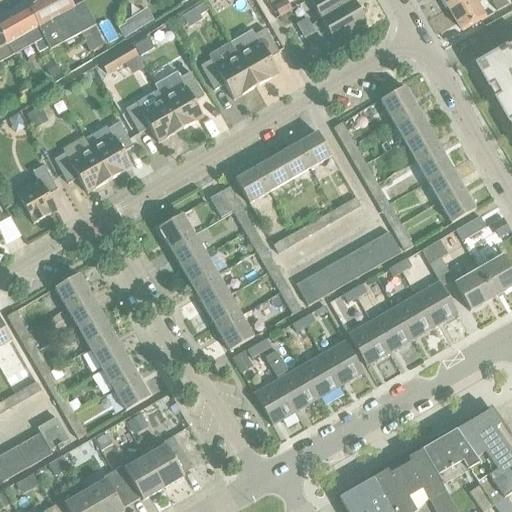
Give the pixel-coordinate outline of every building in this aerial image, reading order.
[(68,0),(44,0),(28,9),(48,48),(49,47),(51,50),(82,33),(92,51),(106,43),(83,3),(73,8),(68,0)] [(207,0),(204,0),(185,7),(192,25),(214,17),(207,0)] [(309,0),(308,0),(320,21),(353,2),(352,0),(309,0)] [(444,0),(450,11),(468,0),(444,0)] [(476,0),(468,0),(450,11),(463,33),(487,19),(476,0)] [(493,0),(491,1),(498,13),(509,6),(505,0),(493,0)] [(353,2),(320,21),(332,42),(365,23),(353,2)] [(133,35),(157,20),(149,6),(125,21),(133,35)] [(28,9),(0,23),(0,33),(12,56),(34,43),(40,53),(48,48),(28,9)] [(297,25),(301,33),(312,26),(307,19),(297,25)] [(171,24),(140,38),(145,50),(176,36),(171,24)] [(301,33),(305,39),(315,33),(312,26),(301,33)] [(251,31),(230,43),(230,44),(238,58),(237,59),(255,89),(277,76),(268,60),(278,55),(264,30),(254,37),(251,31)] [(0,79),(1,79),(0,77),(0,62),(12,56),(0,33),(0,79)] [(210,62),(199,68),(213,92),(224,86),(233,102),(255,89),(237,59),(238,58),(230,44),(207,57),(210,62)] [(136,57),(130,47),(99,65),(105,76),(136,57)] [(510,48),(478,67),(492,91),(498,88),(504,97),(497,101),(511,126),(511,125),(511,48),(511,49),(510,48)] [(153,87),(162,102),(180,132),(202,119),(193,104),(203,98),(189,74),(180,79),(176,74),(153,87)] [(381,102),(393,123),(417,109),(405,88),(381,102)] [(162,102),(141,114),(135,105),(124,111),(138,135),(149,130),(157,145),(180,132),(162,102)] [(393,123),(404,143),(428,129),(417,109),(393,123)] [(113,140),(91,152),(109,182),(131,170),(122,154),(132,148),(118,124),(107,130),(113,140)] [(345,150),(354,145),(342,124),(333,129),(345,150)] [(404,143),(416,163),(440,149),(428,129),(404,143)] [(318,133),(297,145),(311,170),(332,158),(318,133)] [(297,145),(277,157),(291,181),(311,170),(297,145)] [(354,145),(345,150),(357,170),(366,165),(354,145)] [(416,163),(428,184),(452,170),(440,149),(416,163)] [(109,182),(91,152),(70,164),(64,155),(53,161),(67,186),(77,180),(86,195),(109,182)] [(277,157),(257,168),(270,193),(291,181),(277,157)] [(366,165),(357,170),(369,191),(378,186),(366,165)] [(15,196),(33,226),(56,213),(47,197),(57,192),(43,167),(32,174),(37,183),(15,196)] [(270,193),(257,168),(236,180),(250,205),(270,193)] [(428,184),(440,204),(464,190),(452,170),(428,184)] [(378,186),(369,191),(381,212),(390,207),(378,186)] [(234,213),(243,208),(231,188),(209,200),(220,220),(233,212),(234,213)] [(464,190),(440,204),(452,224),(476,211),(464,190)] [(335,211),(340,220),(361,208),(356,199),(335,211)] [(390,207),(381,212),(392,231),(401,226),(390,207)] [(245,233),(254,228),(243,208),(234,213),(245,233)] [(319,232),(340,220),(335,211),(314,223),(319,232)] [(158,230),(171,250),(195,236),(183,215),(158,230)] [(455,232),(461,242),(486,228),(479,217),(455,232)] [(294,235),(298,244),(319,232),(314,223),(294,235)] [(401,226),(392,231),(404,252),(413,247),(401,226)] [(257,254),(266,249),(254,228),(245,233),(257,254)] [(391,260),(402,254),(390,233),(380,239),(391,260)] [(279,255),(298,244),(294,235),(274,246),(279,255)] [(171,250),(182,270),(206,256),(195,236),(171,250)] [(381,266),(391,260),(380,239),(369,245),(381,266)] [(421,252),(439,283),(442,287),(453,281),(440,259),(446,256),(438,242),(421,252)] [(371,271),(381,266),(369,245),(359,251),(371,271)] [(269,274),(278,269),(266,249),(257,254),(269,274)] [(360,277),(371,271),(359,251),(349,257),(360,277)] [(182,270),(194,290),(218,276),(206,256),(182,270)] [(360,277),(349,257),(339,263),(350,283),(360,277)] [(511,275),(502,258),(479,271),(494,298),(511,288),(511,275)] [(406,260),(398,265),(402,273),(411,269),(406,260)] [(340,289),(350,283),(339,263),(328,268),(340,289)] [(402,273),(398,265),(387,271),(392,279),(402,273)] [(330,295),(340,289),(328,268),(318,274),(330,295)] [(269,274),(281,295),(289,289),(278,269),(269,274)] [(494,298),(479,271),(453,286),(469,313),(494,298)] [(330,295),(318,274),(308,280),(319,301),(330,295)] [(54,290),(66,311),(90,297),(78,276),(54,290)] [(194,290),(206,311),(230,297),(218,276),(194,290)] [(319,301),(308,280),(297,286),(309,307),(319,301)] [(458,315),(442,287),(439,283),(416,297),(434,329),(458,315)] [(361,286),(352,291),(357,299),(366,294),(361,286)] [(289,289),(281,295),(293,316),(302,311),(289,289)] [(357,299),(352,291),(342,297),(347,305),(357,299)] [(66,311),(77,331),(102,317),(90,297),(66,311)] [(206,311),(218,332),(242,317),(230,297),(206,311)] [(416,297),(393,310),(412,342),(434,329),(416,297)] [(393,310),(371,323),(389,355),(412,342),(393,310)] [(18,339),(27,334),(15,313),(6,318),(18,339)] [(310,315),(301,320),(306,328),(315,323),(310,315)] [(77,331),(89,352),(114,337),(102,317),(77,331)] [(242,317),(218,332),(230,352),(254,338),(242,317)] [(306,328),(301,320),(290,327),(295,335),(306,328)] [(0,323),(0,349),(11,343),(0,323)] [(389,355),(371,323),(348,336),(367,368),(389,355)] [(27,334),(18,339),(30,359),(38,354),(27,334)] [(89,352),(101,372),(125,358),(114,337),(89,352)] [(265,341),(256,346),(261,354),(270,349),(265,341)] [(345,342),(322,356),(341,387),(364,374),(345,342)] [(261,354),(256,346),(246,352),(251,360),(261,354)] [(276,353),(265,359),(276,378),(278,381),(277,382),(295,414),(318,400),(300,369),(283,378),(282,375),(287,372),(276,353)] [(38,354),(30,359),(42,380),(50,375),(38,354)] [(322,356),(300,369),(318,400),(341,387),(322,356)] [(101,372),(112,392),(137,378),(125,358),(101,372)] [(50,375),(42,380),(53,400),(62,395),(50,375)] [(137,378),(112,392),(125,413),(149,399),(137,378)] [(295,414),(277,382),(254,395),(273,427),(295,414)] [(14,396),(19,405),(40,393),(35,384),(14,396)] [(62,395),(53,400),(65,420),(74,415),(62,395)] [(0,415),(19,405),(14,396),(0,404),(0,415)] [(511,443),(490,413),(456,433),(478,464),(467,470),(479,486),(493,507),(494,507),(511,494),(511,443)] [(74,415),(65,420),(77,441),(86,436),(74,415)] [(37,430),(40,435),(50,452),(56,448),(58,452),(63,449),(61,445),(68,441),(55,419),(37,430)] [(175,434),(190,458),(196,455),(181,430),(175,434)] [(421,453),(447,498),(450,496),(443,484),(467,470),(478,464),(456,433),(421,453)] [(29,441),(41,461),(52,455),(50,452),(40,435),(29,441)] [(107,435),(96,441),(105,456),(116,449),(107,435)] [(164,447),(144,459),(162,490),(183,478),(181,476),(191,470),(172,438),(163,444),(164,447)] [(19,447),(31,467),(41,461),(29,441),(19,447)] [(103,458),(93,441),(83,447),(93,465),(103,458)] [(8,452),(21,473),(31,467),(19,447),(8,452)] [(0,457),(0,461),(10,479),(21,473),(8,452),(0,457)] [(65,453),(52,463),(61,475),(74,465),(65,453)] [(421,453),(374,480),(392,511),(454,511),(447,498),(421,453)] [(122,468),(112,473),(131,505),(140,500),(142,502),(162,490),(144,459),(124,471),(122,468)] [(0,484),(10,479),(0,461),(0,484)] [(104,482),(84,494),(94,511),(122,511),(122,510),(131,505),(112,473),(102,479),(104,482)] [(33,476),(15,485),(21,496),(38,486),(33,476)] [(392,511),(374,480),(338,500),(345,511),(392,511)] [(479,486),(468,494),(480,511),(486,511),(493,507),(479,486)] [(62,502),(52,508),(54,511),(94,511),(84,494),(63,506),(62,502)]
